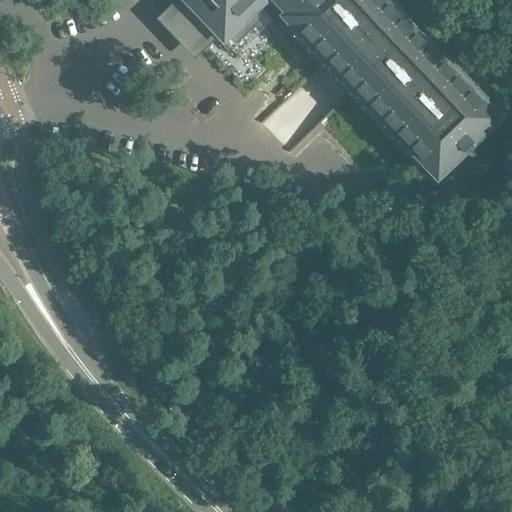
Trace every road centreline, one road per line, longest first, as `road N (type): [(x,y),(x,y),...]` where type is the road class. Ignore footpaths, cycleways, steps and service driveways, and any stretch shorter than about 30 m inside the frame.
road 1 (primary): [(129,424),(59,320),(0,201)]
road 2 (primary): [(0,266),(49,338),(129,424)]
road 3 (primary): [(218,511),(129,424)]
